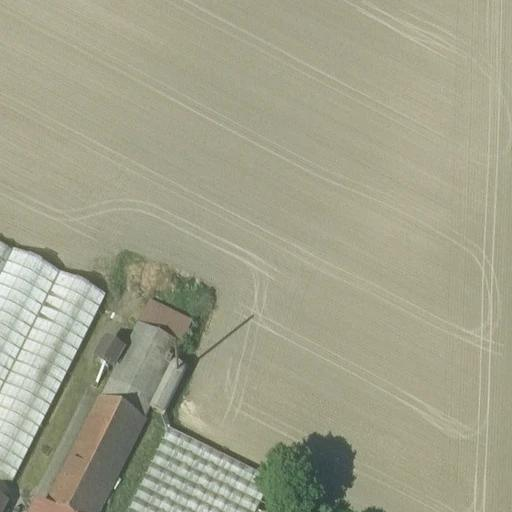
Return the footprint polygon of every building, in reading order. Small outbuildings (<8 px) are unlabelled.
[(0,478),(13,485),(106,298),(14,252),(13,255),(0,248),(0,478)] [(102,401),(144,422),(150,410),(163,416),(185,371),(172,365),(192,325),(149,304),(102,401)] [(101,401),(47,508),(54,511),(99,511),(144,422),(102,401),(101,401)] [(256,511),(270,484),(168,434),(130,511),(256,511)] [(54,511),(47,508),(36,503),(31,511),(54,511)]
